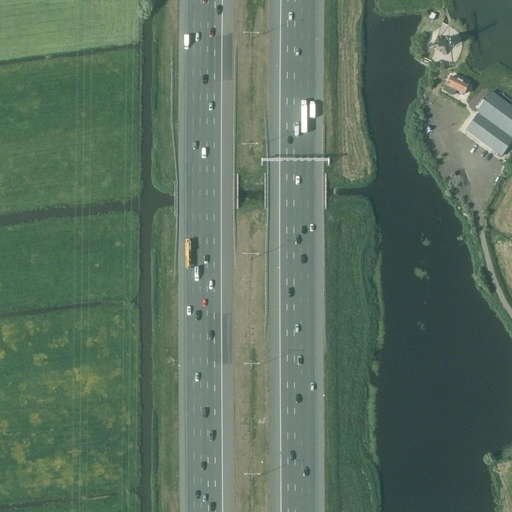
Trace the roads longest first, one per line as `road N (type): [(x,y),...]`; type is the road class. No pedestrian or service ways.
road 1 (motorway): [(205,0),(204,511)]
road 2 (motorway): [(298,511),(299,0)]
